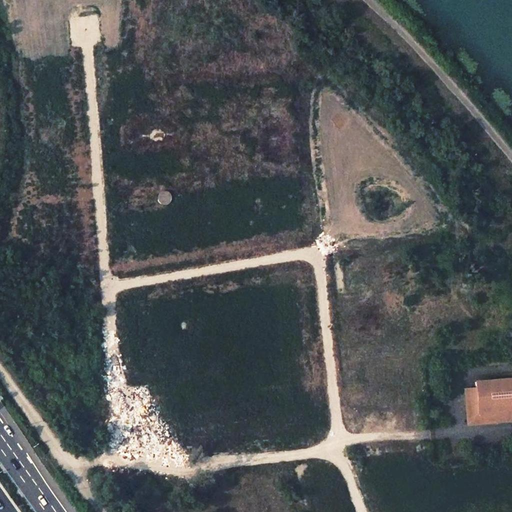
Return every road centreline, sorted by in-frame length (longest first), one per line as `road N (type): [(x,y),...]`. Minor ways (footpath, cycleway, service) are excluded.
road 1 (track): [(511,157),(367,0)]
road 2 (residential): [(0,372),(98,511)]
